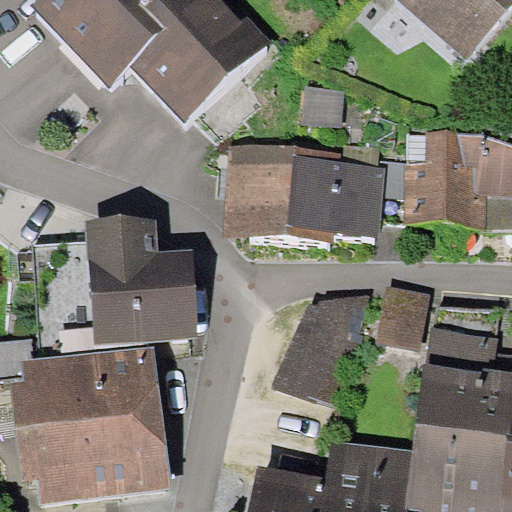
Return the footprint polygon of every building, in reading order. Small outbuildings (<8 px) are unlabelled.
[(35,0),(31,4),(71,47),(109,89),(132,68),(183,124),(272,42),(232,0),(35,0)] [(511,0),(398,0),(466,60),(511,6),(511,0)] [(345,91),(306,87),(302,124),(342,128),(345,91)] [(405,199),(405,223),(486,228),(487,196),(511,195),(511,142),(487,134),(426,133),(427,163),(408,163),(404,163),(405,199)] [(427,163),(426,133),(408,134),(408,163),(427,163)] [(341,153),(230,145),(223,236),(334,244),(334,233),(379,237),(382,197),(384,165),(381,165),(378,165),(343,163),(340,162),(341,153)] [(380,147),(344,145),(343,163),(378,165),(380,147)] [(381,160),(381,165),(384,165),(382,197),(405,199),(404,163),(381,160)] [(155,216),(85,222),(87,243),(94,342),(198,334),(191,248),(158,250),(155,216)] [(94,342),(87,243),(34,247),(43,360),(96,353),(94,342)] [(430,295),(387,286),(376,341),(419,350),(430,295)] [(370,296),(310,304),(272,387),(336,409),(370,296)] [(499,335),(430,327),(415,451),(407,511),(501,511),(511,427),(511,354),(497,352),(499,335)] [(32,339),(0,342),(0,381),(12,380),(26,379),(24,362),(34,361),(32,339)] [(34,361),(24,362),(26,379),(12,380),(24,481),(38,480),(41,504),(169,488),(161,419),(152,346),(96,353),(43,360),(34,361)] [(511,511),(511,427),(501,511),(511,511)] [(407,511),(415,451),(332,441),(327,477),(321,511),(407,511)] [(321,511),(327,477),(256,466),(248,511),(321,511)]
